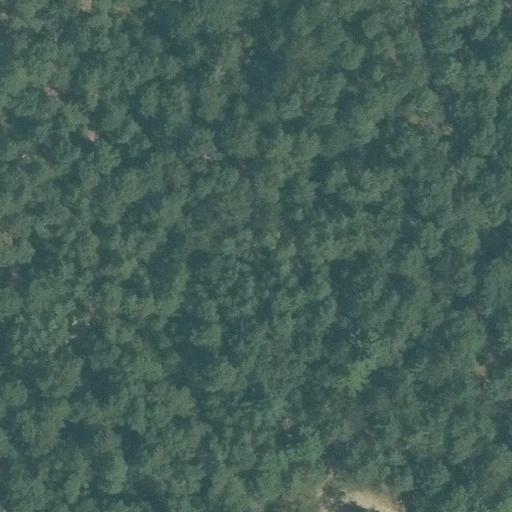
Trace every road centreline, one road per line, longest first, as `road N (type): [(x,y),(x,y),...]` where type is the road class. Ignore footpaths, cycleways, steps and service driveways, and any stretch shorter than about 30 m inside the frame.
road 1 (track): [(485,361),(410,0)]
road 2 (unknown): [(0,319),(50,141),(46,0)]
road 3 (track): [(511,479),(485,361)]
